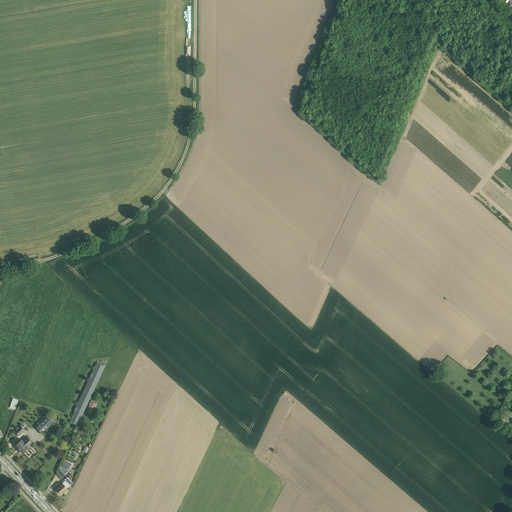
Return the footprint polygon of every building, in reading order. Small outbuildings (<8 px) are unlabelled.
[(104,366),(96,363),(69,421),(78,424),(104,366)] [(9,407),(15,409),(18,399),(12,397),(9,407)] [(91,400),(87,409),(92,412),(96,402),(91,400)] [(42,433),(54,422),(48,415),(36,427),(42,433)] [(70,425),(64,421),(61,427),(67,430),(70,425)] [(21,426),(15,432),(18,435),(24,429),(21,426)] [(33,442),(27,437),(23,441),(21,439),(18,442),(16,442),(15,443),(15,445),(18,448),(19,448),(19,449),(19,448),(20,448),(20,449),(19,449),(20,450),(19,450),(20,450),(19,450),(23,453),(29,447),(28,446),(33,442)] [(69,470),(71,464),(64,461),(61,466),(69,470)] [(56,473),(61,478),(65,475),(60,470),(56,473)] [(0,488),(2,487),(4,489),(9,484),(7,482),(0,474),(0,488)] [(58,491),(60,494),(71,484),(73,483),(67,477),(64,479),(65,480),(64,481),(56,489),(56,491),(57,492),(58,491)]
